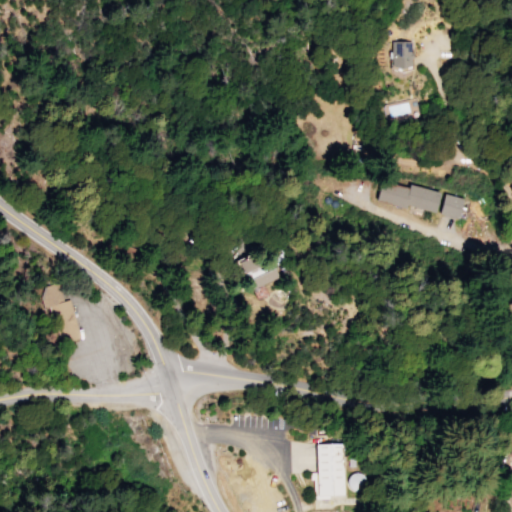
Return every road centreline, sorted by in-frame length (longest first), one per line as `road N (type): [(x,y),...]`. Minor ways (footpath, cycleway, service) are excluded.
road 1 (tertiary): [(168,378),(192,373),(371,405),(511,399)]
road 2 (secondary): [(168,378),(137,314),(0,205)]
road 3 (tertiary): [(0,400),(141,392),(168,378)]
road 4 (secondary): [(218,511),(168,378)]
